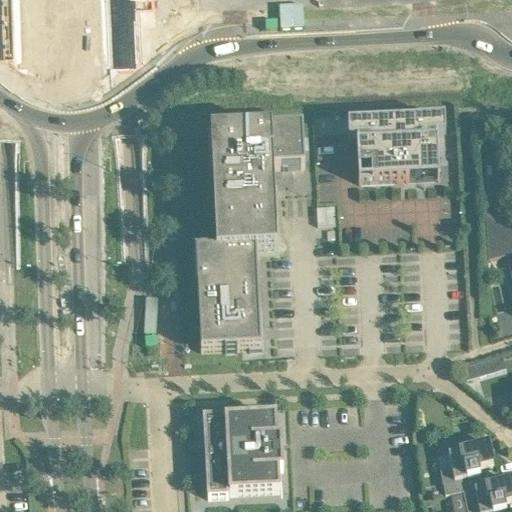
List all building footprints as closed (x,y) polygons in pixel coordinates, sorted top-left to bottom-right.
[(440,182),(437,140),(445,139),(445,123),(348,127),(349,144),(357,144),(359,187),(403,184),(406,184),(409,183),(437,181),(437,182),(440,182)] [(225,356),(237,355),(237,353),(249,353),(249,354),(263,354),(261,307),(259,308),(256,254),(278,253),(274,191),(276,191),(275,185),(274,185),(273,172),(305,171),(303,130),(232,133),(232,131),(208,132),(210,167),(212,167),(212,175),(212,174),(216,254),(196,255),(201,355),(225,354),(225,356)] [(485,153),(488,201),(501,200),(498,153),(485,153)] [(486,217),(488,261),(488,264),(506,259),(511,284),(511,283),(511,231),(487,217),(486,217)] [(487,377),(483,366),(463,371),(467,383),(487,377)] [(206,474),(206,477),(207,477),(208,502),(228,501),(228,498),(229,498),(230,498),(280,496),(279,474),(283,474),(281,442),(277,442),(276,420),(226,423),(226,424),(224,424),(224,421),(204,422),(205,446),(205,449),(211,449),(212,474),(206,474)] [(482,444),(473,437),(455,441),(458,455),(448,457),(452,472),(440,475),(445,500),(463,496),(463,495),(483,491),(483,490),(481,478),(480,479),(479,475),(493,472),(487,449),(483,449),(482,444)] [(483,491),(463,495),(463,496),(466,511),(505,511),(505,510),(511,508),(511,484),(483,490),(483,491)]
